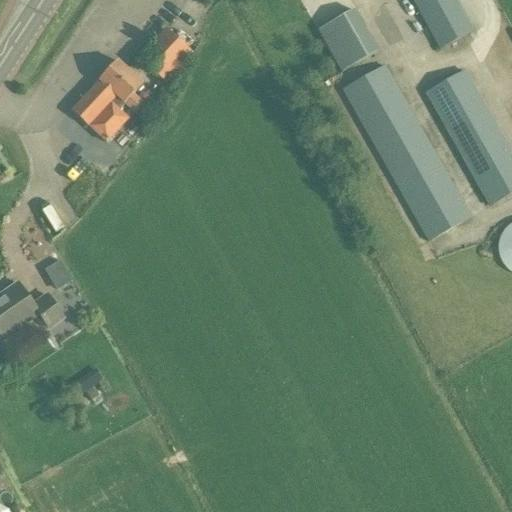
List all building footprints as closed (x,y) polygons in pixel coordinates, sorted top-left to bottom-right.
[(412,0),(439,50),(472,32),(454,0),(412,0)] [(140,59),(165,82),(190,55),(165,31),(140,59)] [(134,114),(142,105),(132,95),(141,85),(116,62),(98,82),(99,83),(71,113),(106,145),(127,121),(117,112),(124,105),(134,114)] [(427,243),(470,218),(385,68),(342,92),(427,243)] [(469,171),(466,172),(487,209),(511,194),(511,174),(500,153),(508,149),(465,72),(426,94),(469,171)] [(511,223),(510,225),(507,227),(504,231),(501,235),(498,240),(497,246),(497,252),(498,257),(500,262),(503,267),(506,271),(511,274),(511,223)] [(60,263),(46,271),(52,281),(65,273),(60,263)] [(48,330),(63,319),(47,296),(32,307),(17,285),(0,296),(0,340),(1,342),(38,315),(48,330)]
